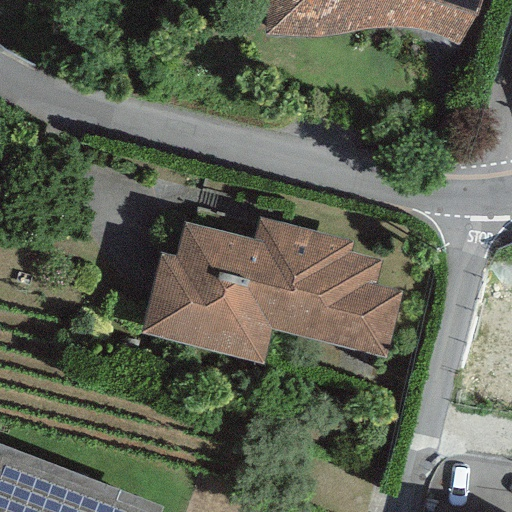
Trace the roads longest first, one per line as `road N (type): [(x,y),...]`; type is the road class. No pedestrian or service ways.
road 1 (residential): [(478,199),(419,192),(91,111),(0,73)]
road 2 (residential): [(478,199),(396,511)]
road 3 (residential): [(511,41),(499,106),(511,197)]
